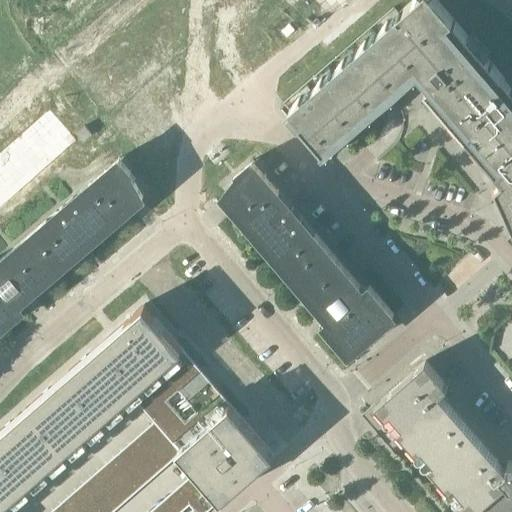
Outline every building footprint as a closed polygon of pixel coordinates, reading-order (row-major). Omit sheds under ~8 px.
[(33,0),(0,0),(0,83),(58,23),(33,0)] [(169,0),(150,0),(100,53),(162,113),(222,51),(169,0)] [(511,86),(487,58),(491,54),(473,33),(468,37),(437,0),(413,0),(398,12),(394,7),(284,103),(293,114),(289,118),(282,109),(281,110),(315,149),(320,145),(329,155),(380,112),(381,113),(382,116),(383,117),(384,119),(384,120),(384,122),(384,124),(383,126),(383,128),(382,130),(381,132),(379,135),(365,146),(365,147),(378,136),(379,135),(381,134),(383,131),(383,130),(384,128),(385,125),(385,124),(385,122),(385,120),(384,118),(384,117),(383,115),(383,114),(382,112),(381,111),(395,99),(396,100),(398,103),(399,106),(401,109),(402,112),(403,114),(403,116),(403,119),(404,121),(404,123),(403,125),(403,128),(402,132),(401,136),(399,139),(397,143),(395,145),(393,148),(377,161),(378,162),(393,149),(395,146),(398,143),(400,140),(402,136),(403,134),(403,132),(404,130),(404,128),(404,126),(404,123),(404,121),(404,119),(404,117),(403,113),(402,110),(400,106),(399,103),(398,101),(395,98),(418,79),(419,79),(427,89),(425,90),(432,98),(503,180),(497,186),(511,220),(511,86)] [(78,133),(85,141),(92,134),(86,127),(78,133)] [(121,158),(74,198),(11,251),(0,260),(0,328),(24,308),(19,303),(38,287),(106,230),(129,210),(145,196),(133,172),(121,158)] [(238,210),(310,295),(331,320),(325,324),(350,353),(395,315),(370,286),(365,291),(293,207),(254,161),(240,172),(224,194),(238,210)] [(0,511),(12,511),(139,402),(222,498),(269,457),(257,443),(262,439),(254,431),(243,418),(238,422),(216,396),(221,392),(201,369),(196,373),(174,348),(179,344),(145,304),(117,329),(107,338),(110,344),(98,354),(92,359),(86,356),(68,371),(72,377),(58,389),(54,392),(48,389),(31,404),(34,410),(16,426),(10,422),(0,430),(0,511)] [(511,511),(511,461),(508,461),(508,470),(508,471),(441,394),(448,388),(426,362),(376,405),(380,410),(374,416),(379,422),(374,427),(397,453),(409,443),(418,453),(423,449),(434,463),(430,467),(450,490),(454,486),(466,499),(461,503),(468,511),(475,511),(487,502),(495,511),(511,511)]
